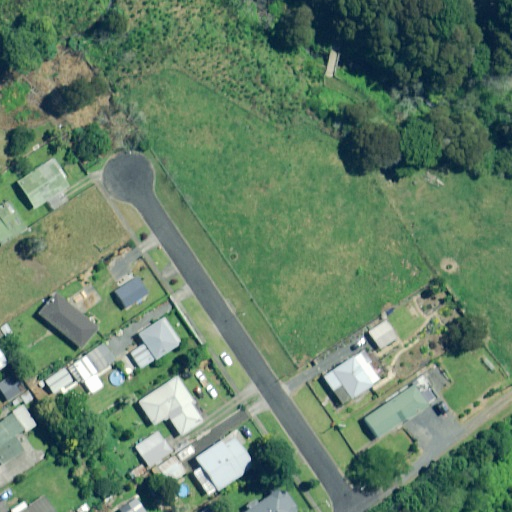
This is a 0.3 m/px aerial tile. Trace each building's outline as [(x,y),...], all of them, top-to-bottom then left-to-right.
[(21,154),(6,133),(0,137),(0,148),(10,162),(21,154)] [(33,209),(46,200),(51,207),(64,199),(59,192),(69,185),(52,159),(15,183),(33,209)] [(0,208),(0,241),(1,241),(3,244),(24,230),(6,204),(0,208)] [(156,294),(146,279),(123,295),(133,310),(156,294)] [(97,330),(54,295),(38,316),(80,350),(97,330)] [(176,346),(159,320),(135,335),(142,346),(130,354),(139,369),(176,346)] [(395,338),(384,322),(367,333),(377,350),(395,338)] [(6,323),(0,326),(0,332),(4,339),(13,332),(6,323)] [(113,361),(101,344),(70,365),(82,382),(113,361)] [(377,380),(366,363),(365,364),(358,354),(322,378),(339,405),(377,380)] [(192,402),(176,378),(136,403),(151,427),(166,417),(179,437),(202,422),(190,403),(192,402)] [(425,408),(412,387),(362,418),(375,439),(425,408)] [(0,464),(2,467),(25,451),(14,435),(24,429),(26,432),(36,425),(22,405),(0,419),(0,464)] [(171,452),(157,432),(134,447),(148,467),(171,452)] [(253,467),(231,435),(194,459),(200,468),(192,473),(208,497),(253,467)] [(152,470),(169,497),(178,492),(171,482),(184,473),(173,457),(152,470)] [(293,511),(283,493),(278,485),(264,492),(267,497),(241,511),(293,511)] [(51,511),(42,498),(28,508),(23,501),(11,510),(11,511),(51,511)]
